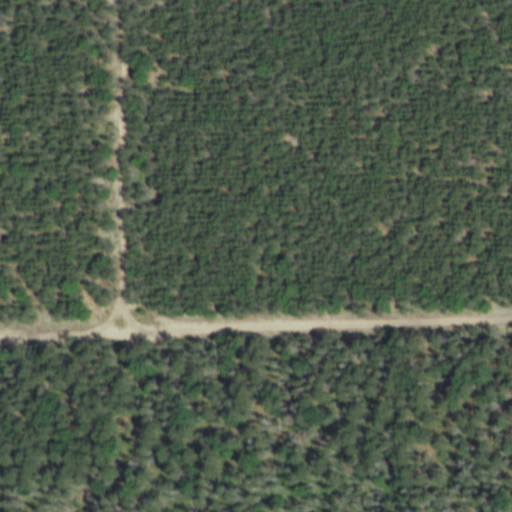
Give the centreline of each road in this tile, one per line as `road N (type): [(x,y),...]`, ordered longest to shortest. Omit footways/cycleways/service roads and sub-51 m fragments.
road 1 (track): [(511,322),(84,340),(0,334)]
road 2 (track): [(111,0),(113,338)]
